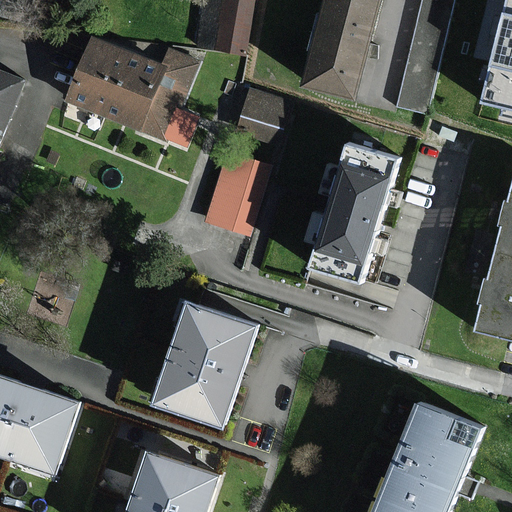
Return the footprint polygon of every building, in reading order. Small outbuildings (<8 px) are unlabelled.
[(256,0),(203,0),(195,45),(247,55),(256,0)] [(326,0),(304,84),(354,97),(366,49),(379,0),(326,0)] [(456,0),(422,0),(398,107),(430,114),(456,0)] [(164,67),(96,39),(70,103),(168,143),(201,63),(171,51),(164,67)] [(0,143),(25,79),(0,69),(0,143)] [(280,140),(295,98),(252,82),(237,125),(280,140)] [(401,160),(350,144),(312,263),(362,279),(401,160)] [(272,166),(227,152),(207,219),(251,232),(272,166)] [(511,188),(509,202),(504,201),(498,227),(501,227),(488,280),(484,279),(478,303),(482,304),(475,331),(511,339),(511,188)] [(206,311),(189,305),(156,403),(222,426),(255,328),(206,311)] [(77,405),(0,379),(0,453),(54,472),(77,405)] [(449,511),(460,484),(481,430),(416,405),(374,511),(449,511)] [(206,511),(217,481),(151,458),(132,511),(206,511)]
